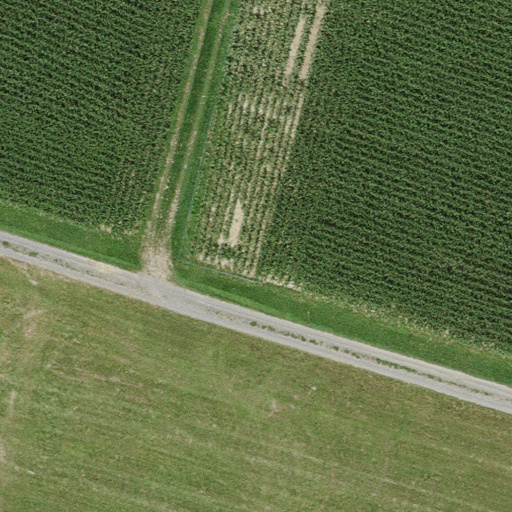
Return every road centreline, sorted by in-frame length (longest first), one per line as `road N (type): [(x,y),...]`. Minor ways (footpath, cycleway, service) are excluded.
road 1 (track): [(0,243),(511,399)]
road 2 (track): [(151,295),(223,0)]
